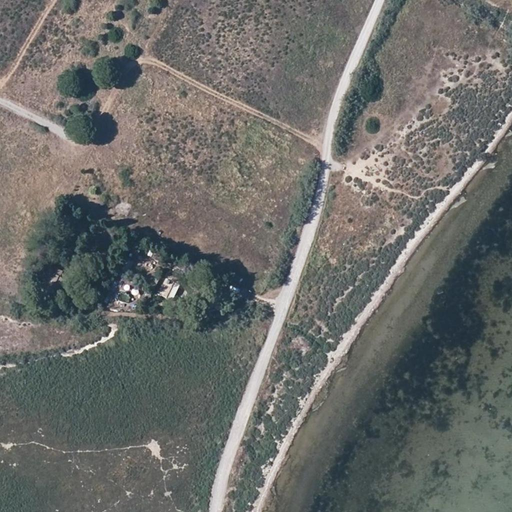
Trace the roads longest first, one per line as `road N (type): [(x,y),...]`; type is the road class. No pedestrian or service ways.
road 1 (track): [(215,511),(318,197),(325,137),(381,0)]
road 2 (track): [(0,101),(91,142),(144,60),(325,153)]
